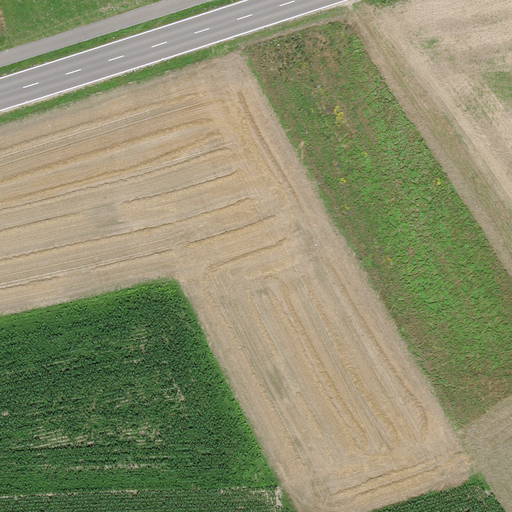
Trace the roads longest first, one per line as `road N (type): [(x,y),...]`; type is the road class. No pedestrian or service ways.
road 1 (primary): [(0,95),(297,0)]
road 2 (track): [(0,60),(193,0)]
